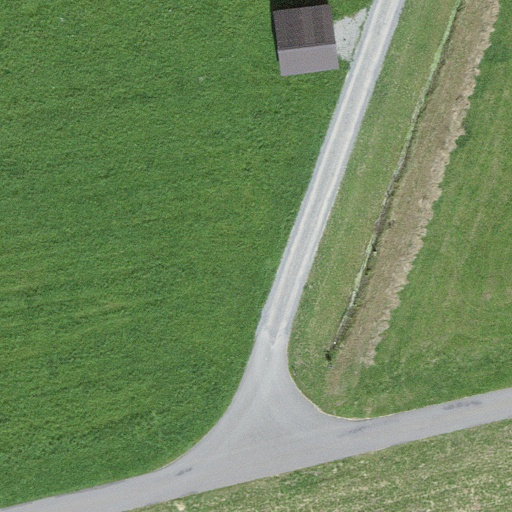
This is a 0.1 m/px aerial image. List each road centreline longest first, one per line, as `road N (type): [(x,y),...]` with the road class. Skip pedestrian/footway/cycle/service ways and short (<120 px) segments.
road 1 (track): [(407,0),(245,461)]
road 2 (unclassified): [(511,398),(40,511)]
